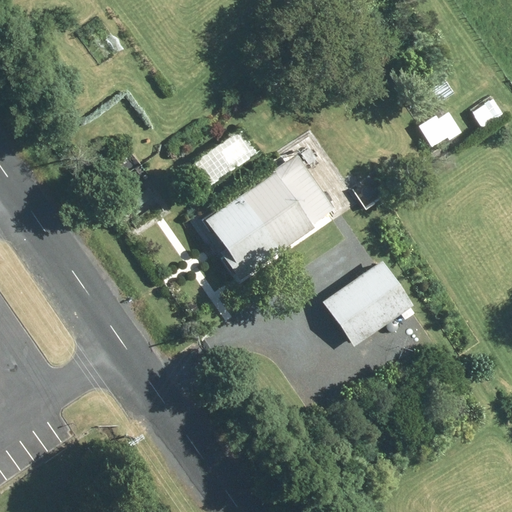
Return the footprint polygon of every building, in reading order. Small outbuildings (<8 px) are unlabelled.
[(454,94),(443,82),(435,73),(412,94),(431,115),(454,94)] [(498,99),(474,112),(487,134),(510,122),(498,99)] [(451,109),(423,123),(435,148),(463,134),(451,109)] [(263,151),(244,126),(194,164),(212,188),(217,184),(224,193),(235,185),(229,177),(263,151)] [(299,152),(203,215),(241,272),(336,208),(299,152)] [(324,302),(354,348),(416,306),(387,262),(324,302)]
